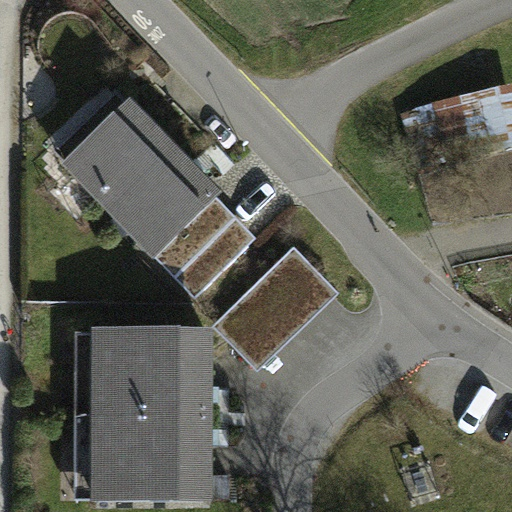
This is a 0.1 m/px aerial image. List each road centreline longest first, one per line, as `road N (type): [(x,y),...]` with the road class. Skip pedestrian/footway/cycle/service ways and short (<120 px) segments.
road 1 (residential): [(436,315),(138,0)]
road 2 (residential): [(436,315),(304,428),(292,468),(292,511)]
